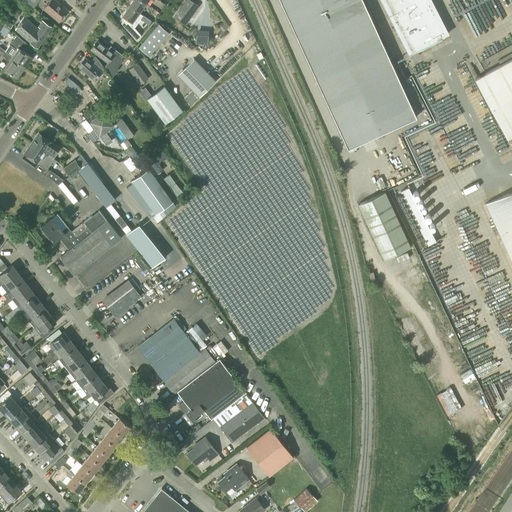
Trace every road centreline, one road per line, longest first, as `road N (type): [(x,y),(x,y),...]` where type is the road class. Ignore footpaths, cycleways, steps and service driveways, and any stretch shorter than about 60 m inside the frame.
road 1 (residential): [(141,451),(151,431),(147,404),(0,224)]
road 2 (unclassified): [(30,103),(102,0)]
